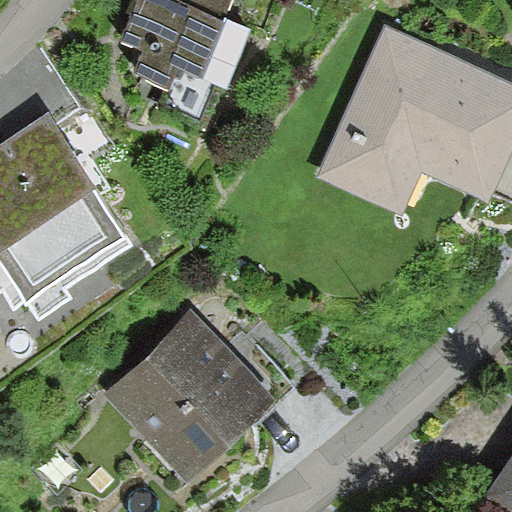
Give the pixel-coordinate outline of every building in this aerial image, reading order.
[(222,8),(202,0),(150,0),(130,48),(191,73),(201,50),(230,63),(249,19),(222,8)] [(202,0),(222,8),(225,0),(202,0)] [(489,188),(511,135),(511,79),(386,24),(319,175),(394,208),(417,156),(489,188)] [(132,241),(49,113),(0,144),(0,249),(35,304),(132,241)] [(268,391),(195,314),(110,395),(183,471),(268,391)] [(511,460),(494,488),(511,499),(511,460)]
